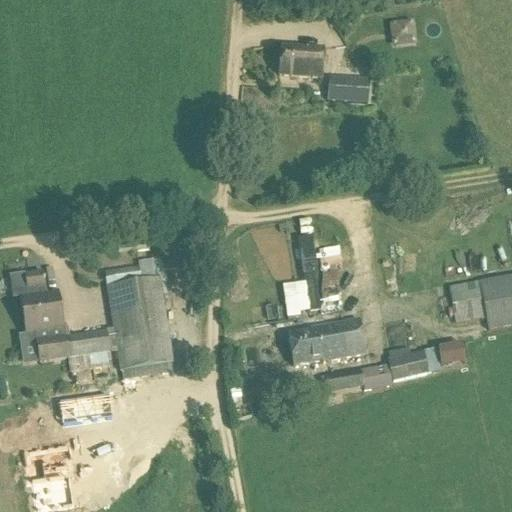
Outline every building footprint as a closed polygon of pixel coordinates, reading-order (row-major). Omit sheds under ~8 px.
[(279,80),(321,83),(323,51),(282,48),(279,80)] [(441,69),(440,85),(451,86),(452,70),(441,69)] [(329,109),(367,111),(369,77),(331,74),(329,109)] [(157,232),(127,238),(130,249),(159,243),(157,232)] [(34,335),(35,337),(64,333),(58,293),(46,295),(43,273),(25,276),(28,297),(20,299),(25,336),(34,335)] [(511,278),(479,285),(486,320),(488,334),(511,329),(511,278)] [(323,296),(322,279),(310,280),(311,314),(328,313),(328,312),(339,311),(338,295),(323,296)] [(107,290),(122,383),(173,375),(171,366),(173,366),(159,282),(107,290)] [(486,320),(479,285),(449,290),(456,326),(486,320)] [(293,369),(316,365),(321,364),(322,365),(365,358),(359,323),(310,332),(311,333),(288,337),(293,369)] [(105,326),(64,333),(35,337),(39,365),(67,361),(109,355),(105,326)] [(466,339),(442,339),(443,362),(466,362),(466,339)] [(388,355),(390,362),(387,363),(391,385),(427,377),(422,355),(409,358),(408,351),(388,355)] [(109,355),(67,361),(69,375),(111,368),(109,355)] [(363,390),(361,374),(325,381),(328,396),(363,390)] [(105,399),(55,406),(59,430),(108,422),(105,399)] [(23,458),(19,458),(24,491),(28,491),(31,511),(70,511),(67,485),(71,484),(66,451),(62,452),(23,458)]
